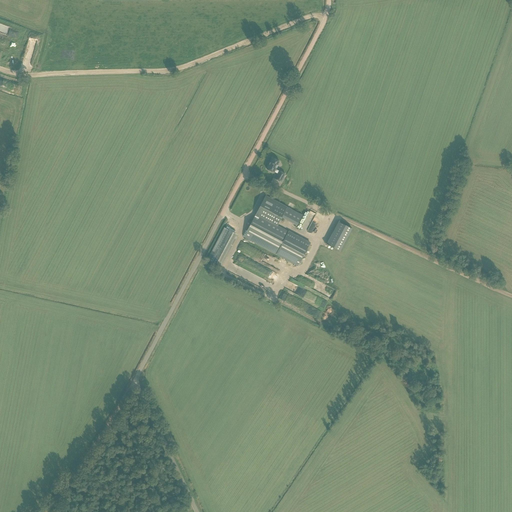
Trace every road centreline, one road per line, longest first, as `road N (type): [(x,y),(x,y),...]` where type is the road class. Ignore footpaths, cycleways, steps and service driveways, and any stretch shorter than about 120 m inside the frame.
road 1 (unclassified): [(196,511),(134,380),(328,0)]
road 2 (track): [(0,68),(170,70),(326,14)]
road 3 (track): [(511,296),(243,173)]
road 4 (track): [(46,511),(134,380)]
